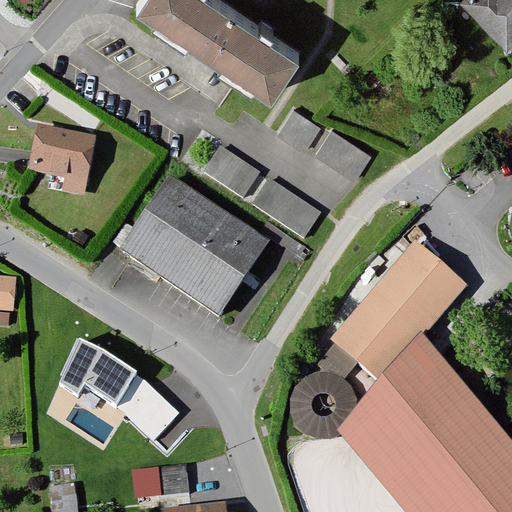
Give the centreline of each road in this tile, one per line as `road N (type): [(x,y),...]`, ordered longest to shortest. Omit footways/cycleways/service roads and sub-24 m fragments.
road 1 (residential): [(236,410),(351,228),(511,89)]
road 2 (residential): [(236,410),(181,352),(0,231)]
road 3 (unknown): [(412,170),(511,259)]
road 4 (residential): [(0,91),(79,0)]
